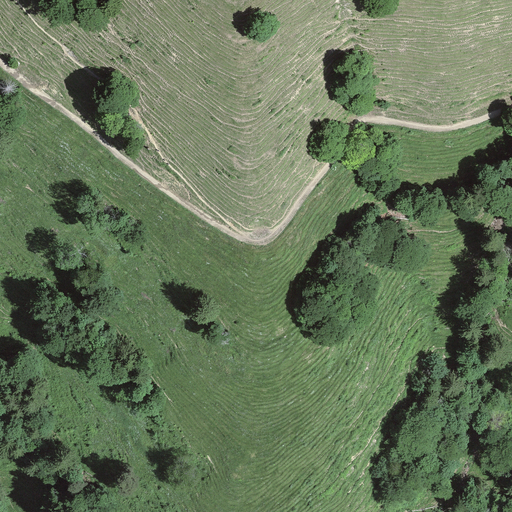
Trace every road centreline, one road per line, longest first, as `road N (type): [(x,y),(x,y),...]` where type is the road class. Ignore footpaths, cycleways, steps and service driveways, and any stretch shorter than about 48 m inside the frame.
road 1 (track): [(511,110),(443,129),(360,120),(285,223),(255,243)]
road 2 (track): [(0,56),(129,165),(255,243)]
